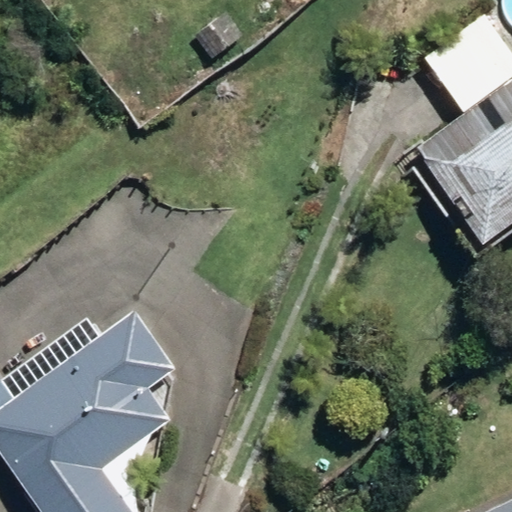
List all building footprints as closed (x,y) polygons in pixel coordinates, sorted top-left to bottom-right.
[(437,51),(473,103),(511,75),(511,37),(492,10),(437,51)] [(511,93),(440,145),(500,231),(511,222),(511,93)] [(138,314),(0,414),(0,448),(46,511),(136,511),(105,466),(172,418),(149,387),(177,367),(138,314)] [(0,408),(25,390),(0,356),(0,408)] [(511,511),(511,497),(478,511),(511,511)]
